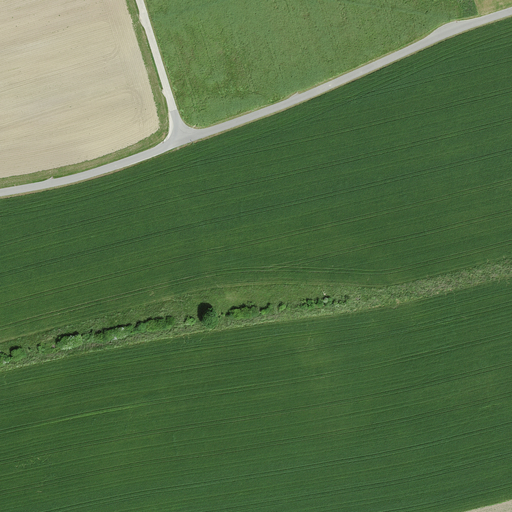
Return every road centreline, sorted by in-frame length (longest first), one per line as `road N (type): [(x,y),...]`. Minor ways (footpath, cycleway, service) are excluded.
road 1 (unclassified): [(511,10),(183,140)]
road 2 (unclassified): [(183,140),(80,176),(0,192)]
road 3 (unclassified): [(183,140),(139,0)]
